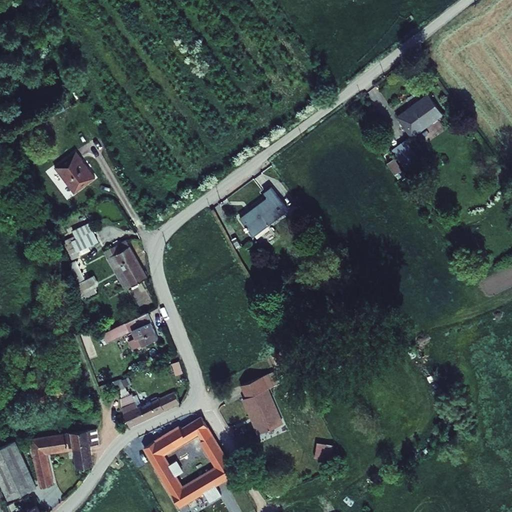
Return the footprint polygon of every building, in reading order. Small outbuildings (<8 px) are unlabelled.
[(397,124),(410,143),(441,120),(428,101),(397,124)] [(404,147),(398,151),(407,164),(413,160),(404,147)] [(392,156),(401,168),(407,164),(398,151),(392,156)] [(392,156),(386,160),(395,173),(401,168),(392,156)] [(54,176),(74,201),(94,185),(75,160),(54,176)] [(245,216),(257,235),(287,215),(271,190),(261,197),(265,202),(245,216)] [(69,252),(98,245),(92,222),(72,227),(74,236),(65,239),(69,252)] [(111,257),(134,292),(148,282),(126,246),(111,257)] [(110,272),(111,275),(113,274),(115,272),(114,270),(116,269),(109,257),(105,260),(111,271),(110,272)] [(96,267),(101,276),(105,273),(100,264),(96,267)] [(75,281),(84,300),(96,294),(86,274),(75,281)] [(143,343),(146,349),(161,341),(148,317),(120,333),(125,343),(135,337),(139,345),(143,343)] [(240,401),(257,435),(281,423),(263,389),(268,387),(261,374),(235,387),(242,400),(240,401)] [(20,405),(25,417),(67,400),(62,387),(20,405)] [(151,407),(142,412),(146,422),(179,408),(174,396),(156,405),(154,403),(151,405),(151,407)] [(120,404),(121,412),(123,419),(129,430),(146,422),(142,412),(141,410),(137,411),(131,397),(125,401),(120,404)] [(146,450),(180,508),(191,502),(185,491),(166,458),(201,438),(219,469),(198,481),(199,484),(206,494),(220,485),(237,476),(225,455),(203,421),(178,434),(177,433),(146,450)] [(34,444),(42,493),(54,491),(50,461),(50,458),(77,454),(80,474),(95,472),(92,452),(100,451),(102,451),(101,444),(99,435),(34,444)] [(315,458),(326,458),(327,441),(316,441),(315,458)] [(0,456),(0,484),(11,507),(37,495),(16,449),(0,456)] [(185,491),(191,502),(206,494),(199,484),(185,491)] [(206,494),(208,498),(223,490),(220,485),(206,494)]
